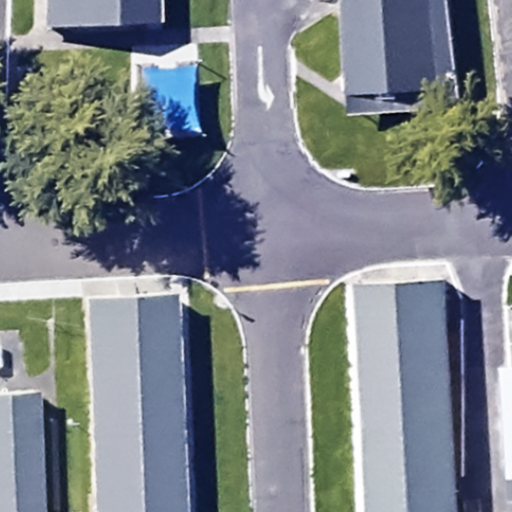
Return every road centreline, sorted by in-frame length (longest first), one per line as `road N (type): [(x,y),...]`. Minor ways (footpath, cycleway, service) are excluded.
road 1 (unclassified): [(282,511),(271,235)]
road 2 (unclassified): [(0,250),(271,235)]
road 3 (unclassified): [(271,235),(511,221)]
road 4 (unclassified): [(271,235),(260,0)]
